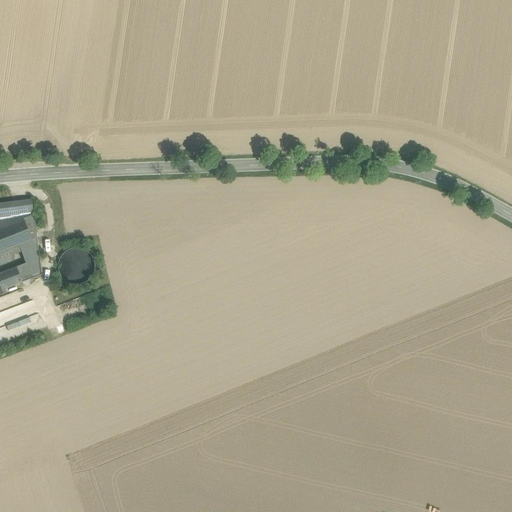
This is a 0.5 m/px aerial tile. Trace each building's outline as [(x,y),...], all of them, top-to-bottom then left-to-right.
[(32,200),(8,203),(12,225),(11,226),(14,248),(17,246),(19,245),(37,238),(32,200)] [(8,203),(0,204),(0,229),(12,225),(8,203)] [(0,229),(0,253),(14,248),(11,226),(12,225),(0,229)] [(19,245),(26,264),(40,259),(37,238),(19,245)] [(14,248),(0,253),(0,265),(14,260),(12,255),(19,253),(17,246),(14,248)] [(93,273),(94,266),(93,259),(89,254),(83,250),(76,248),(69,250),(63,254),(59,260),(58,267),(59,274),(63,280),(69,284),(76,285),(83,283),(89,279),(93,273)] [(26,264),(17,268),(22,283),(42,275),(40,259),(26,264)] [(17,268),(0,274),(0,294),(1,296),(7,293),(5,290),(22,283),(17,268)] [(104,288),(55,307),(62,325),(111,306),(104,288)] [(22,289),(0,297),(0,312),(27,303),(22,289)] [(0,312),(0,328),(38,314),(33,300),(27,303),(0,312)]
